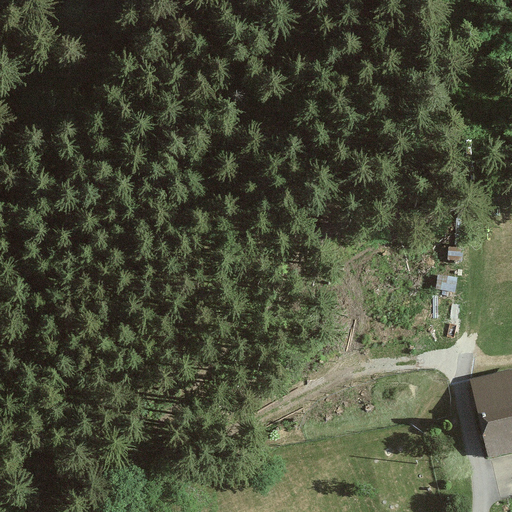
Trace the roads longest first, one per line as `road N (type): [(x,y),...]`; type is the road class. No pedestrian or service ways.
road 1 (track): [(511,198),(453,201),(299,282),(174,412),(131,445),(54,481),(0,486)]
road 2 (track): [(479,511),(476,451),(456,361)]
